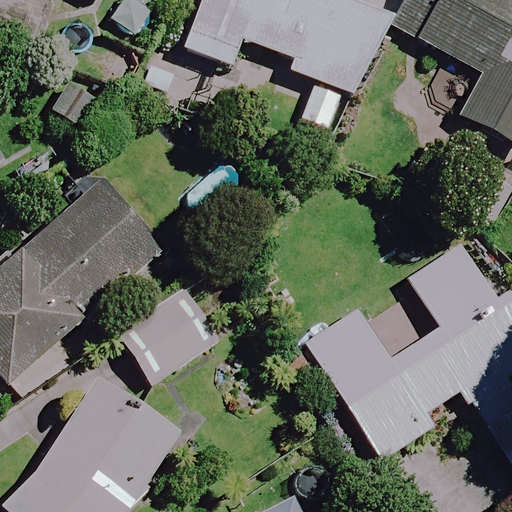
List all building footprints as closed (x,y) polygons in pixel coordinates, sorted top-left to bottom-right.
[(280,79),(307,89),(293,126),(326,138),(340,101),(349,105),(379,24),(319,1),(319,0),(196,0),(175,57),(224,76),(235,49),(284,68),(280,79)] [(511,0),(405,0),(387,35),(477,83),(454,126),(511,156),(511,0)] [(90,106),(62,90),(46,119),(73,135),(90,106)] [(0,209),(13,202),(0,181),(0,209)] [(159,258),(100,186),(0,267),(0,394),(91,320),(88,315),(159,258)] [(488,306),(454,253),(298,352),(372,469),(426,435),(418,421),(456,397),(511,486),(511,298),(509,293),(488,306)] [(110,334),(142,395),(209,359),(177,298),(110,334)] [(172,438),(88,386),(80,426),(62,446),(56,441),(0,504),(0,511),(128,511),(139,500),(139,491),(172,438)]
